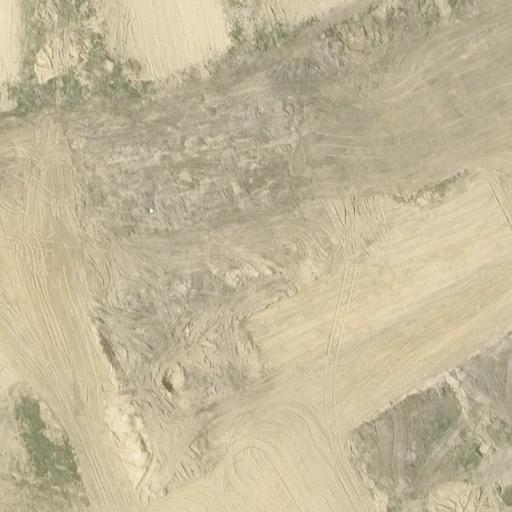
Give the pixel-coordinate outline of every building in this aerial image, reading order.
[(180,0),(138,0),(158,60),(196,48),(180,0)] [(511,75),(476,94),(486,115),(511,101),(511,75)] [(418,85),(381,104),(410,163),(448,145),(418,85)] [(289,371),(511,256),(511,230),(500,208),(267,327),(289,371)] [(0,511),(110,511),(107,490),(0,511),(0,415),(54,405),(45,361),(0,369),(0,511)] [(318,511),(268,411),(224,433),(264,511),(318,511)] [(239,511),(219,469),(165,495),(173,511),(239,511)]
